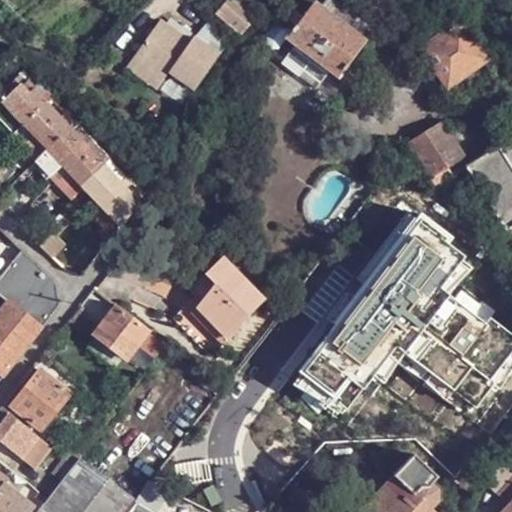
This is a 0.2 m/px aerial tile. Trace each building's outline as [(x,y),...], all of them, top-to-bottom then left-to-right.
[(220,0),(213,9),(238,30),(252,13),(236,0),(220,0)] [(320,8),(313,3),(286,39),(295,46),(330,71),(338,78),(365,41),(359,37),(320,8)] [(419,49),(447,87),(458,78),(472,68),(486,58),(458,21),(447,28),(429,41),(419,49)] [(441,21),(427,31),(431,36),(428,38),(429,41),(447,28),(441,21)] [(160,24),(132,63),(162,85),(169,75),(194,93),(218,58),(193,40),(190,45),(160,24)] [(400,41),(404,37),(396,25),(386,32),(394,44),(400,41)] [(404,37),(400,41),(408,53),(413,49),(404,37)] [(316,88),(330,71),(295,46),(282,62),(316,88)] [(132,63),(127,70),(181,110),(194,93),(169,75),(162,85),(132,63)] [(432,99),(443,91),(426,66),(414,74),(432,99)] [(472,68),(458,78),(464,87),(478,77),(472,68)] [(0,92),(0,101),(10,111),(32,89),(25,82),(18,75),(0,92)] [(26,81),(25,82),(32,89),(34,88),(26,81)] [(34,88),(32,89),(45,103),(51,98),(38,85),(34,88)] [(32,89),(10,111),(23,125),(45,103),(32,89)] [(61,119),(45,103),(23,125),(23,126),(27,129),(33,136),(47,151),(70,129),(61,119)] [(10,111),(0,119),(0,120),(14,135),(20,130),(23,126),(23,125),(10,111)] [(66,114),(61,119),(70,129),(75,124),(66,114)] [(410,143),(431,177),(447,167),(464,156),(442,122),(408,143),(409,145),(410,143)] [(75,124),(70,129),(104,165),(109,160),(75,124)] [(14,135),(12,137),(16,140),(27,129),(23,126),(20,130),(14,135)] [(104,165),(70,129),(47,151),(46,151),(60,165),(82,188),(104,165)] [(47,151),(33,136),(24,145),(38,160),(46,151),(47,151)] [(504,142),(500,145),(506,153),(510,151),(504,142)] [(511,225),(511,163),(506,153),(500,145),(468,165),(507,229),(511,225)] [(50,176),(60,165),(46,151),(38,160),(36,161),(50,176)] [(109,160),(104,165),(120,183),(126,177),(109,160)] [(60,165),(50,176),(72,199),(75,196),(82,188),(60,165)] [(104,165),(82,188),(104,212),(119,226),(138,202),(120,183),(104,165)] [(452,174),(447,167),(431,177),(436,184),(439,183),(452,174)] [(126,177),(120,183),(138,202),(143,197),(126,177)] [(363,237),(387,268),(398,260),(406,270),(399,274),(423,305),(424,304),(423,303),(460,274),(447,257),(442,261),(436,253),(454,240),(452,238),(451,239),(421,200),(390,224),(386,219),(363,237)] [(48,227),(35,243),(38,246),(56,263),(69,247),(53,232),(65,218),(60,214),(48,227)] [(0,276),(0,301),(4,305),(7,301),(24,281),(36,267),(21,251),(0,276)] [(229,337),(230,338),(265,300),(223,256),(207,272),(215,282),(196,307),(198,309),(229,337)] [(36,267),(24,281),(57,306),(58,304),(55,284),(36,267)] [(57,306),(24,281),(7,301),(40,329),(57,306)] [(109,308),(112,304),(94,290),(84,302),(103,316),(109,308)] [(40,329),(7,301),(4,305),(0,310),(0,375),(2,378),(40,329)] [(145,336),(149,332),(116,306),(112,310),(94,334),(126,359),(145,336)] [(229,337),(198,309),(192,315),(221,345),(229,337)] [(292,316),(283,309),(276,319),(284,326),(286,325),(292,318),(292,316)] [(155,336),(149,332),(145,336),(151,341),(155,336)] [(143,372),(141,370),(134,365),(133,364),(125,374),(135,382),(143,372)] [(40,369),(11,406),(41,429),(70,393),(40,369)] [(203,373),(195,382),(216,397),(223,387),(203,373)] [(0,441),(20,459),(38,437),(9,413),(0,424),(0,441)] [(69,448),(58,439),(55,443),(66,452),(69,448)] [(438,477),(415,453),(359,510),(361,511),(436,511),(430,506),(419,496),(431,483),(438,477)] [(127,511),(136,501),(79,459),(72,466),(47,499),(43,503),(36,511),(127,511)] [(511,511),(511,479),(498,494),(508,504),(501,511),(511,511)] [(152,480),(136,501),(155,511),(167,489),(152,480)] [(3,483),(0,487),(0,511),(30,511),(34,507),(3,483)] [(437,501),(437,490),(431,483),(419,496),(430,506),(437,501)] [(154,511),(155,511),(136,501),(127,511),(154,511)]
